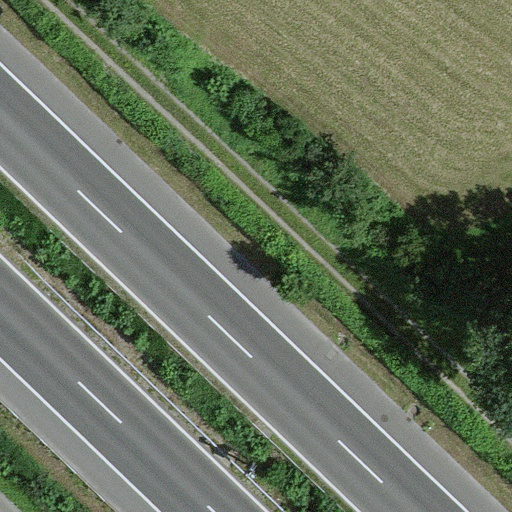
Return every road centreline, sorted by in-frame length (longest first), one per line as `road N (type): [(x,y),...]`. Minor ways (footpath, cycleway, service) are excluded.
road 1 (track): [(32,0),(511,438)]
road 2 (motorway): [(397,511),(0,129)]
road 3 (motorway): [(0,339),(178,511)]
